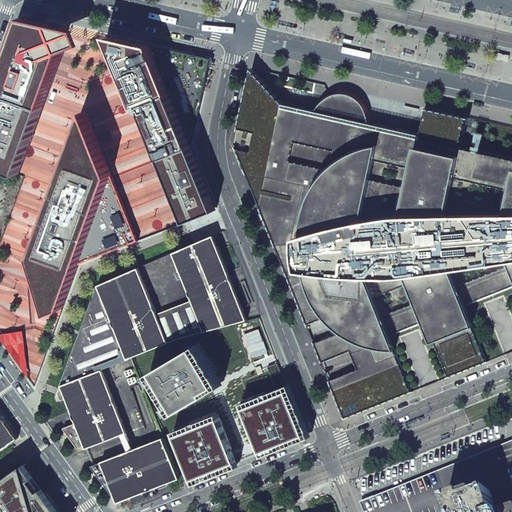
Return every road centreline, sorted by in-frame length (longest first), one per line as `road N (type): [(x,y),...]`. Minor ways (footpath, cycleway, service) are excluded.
road 1 (residential): [(239,35),(217,143),(220,169),(327,446)]
road 2 (residential): [(239,35),(511,95)]
road 3 (residential): [(511,371),(327,446)]
road 4 (residential): [(327,446),(167,511)]
road 5 (secondary): [(0,382),(94,511)]
road 6 (residential): [(90,0),(239,35)]
